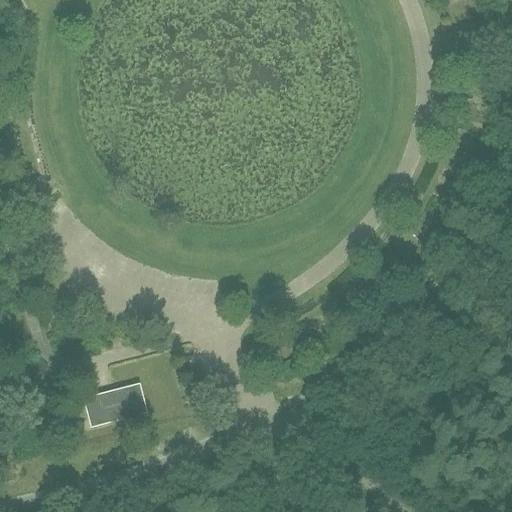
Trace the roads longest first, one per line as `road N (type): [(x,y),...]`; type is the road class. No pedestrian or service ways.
road 1 (unclassified): [(268,417),(345,373),(413,319),(511,216)]
road 2 (unknown): [(282,511),(385,440),(511,321)]
road 3 (unclassified): [(0,508),(158,470),(268,417)]
road 4 (unclassified): [(399,511),(268,417)]
